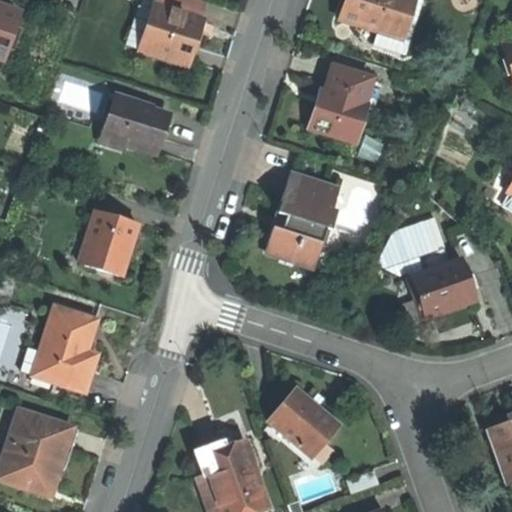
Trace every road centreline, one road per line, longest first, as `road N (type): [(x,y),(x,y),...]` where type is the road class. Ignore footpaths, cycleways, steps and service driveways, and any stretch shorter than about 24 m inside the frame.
road 1 (residential): [(272,0),(188,263),(184,301)]
road 2 (residential): [(184,301),(359,356),(402,396)]
road 3 (residential): [(184,301),(118,511)]
road 4 (residential): [(402,396),(440,511)]
